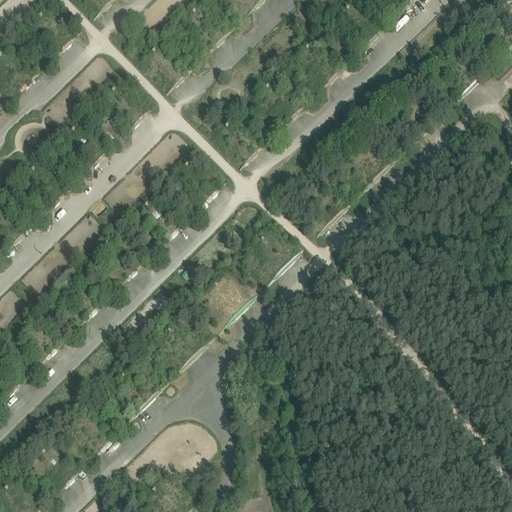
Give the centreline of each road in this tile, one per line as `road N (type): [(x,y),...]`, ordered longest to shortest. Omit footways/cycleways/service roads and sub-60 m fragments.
road 1 (unclassified): [(0,427),(246,193)]
road 2 (track): [(325,262),(511,491)]
road 3 (unclassified): [(246,193),(441,0)]
road 4 (unclassified): [(325,262),(511,80)]
road 5 (unclassified): [(0,285),(173,114)]
road 6 (unclassified): [(69,511),(205,380)]
road 7 (unclassified): [(205,380),(325,262)]
road 8 (unclassified): [(173,114),(294,0)]
road 9 (unclassified): [(205,380),(232,445),(232,471),(210,511)]
road 10 (unclassified): [(0,137),(101,40)]
